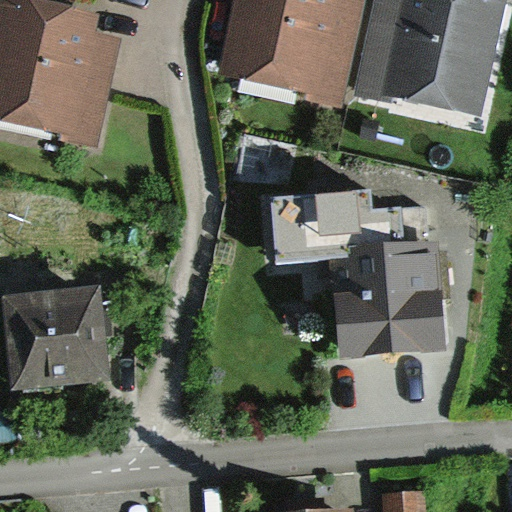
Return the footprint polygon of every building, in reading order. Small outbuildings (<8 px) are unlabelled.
[(119,22),(0,0),(0,126),(96,144),(119,22)] [(239,0),(221,80),(342,108),(366,0),(239,0)] [(507,0),(381,0),(360,100),(481,126),(507,0)] [(371,200),(273,208),(278,269),(337,264),(345,364),(444,356),(436,250),(431,250),(428,215),(373,220),(371,200)] [(102,306),(17,316),(27,398),(112,388),(102,306)]
